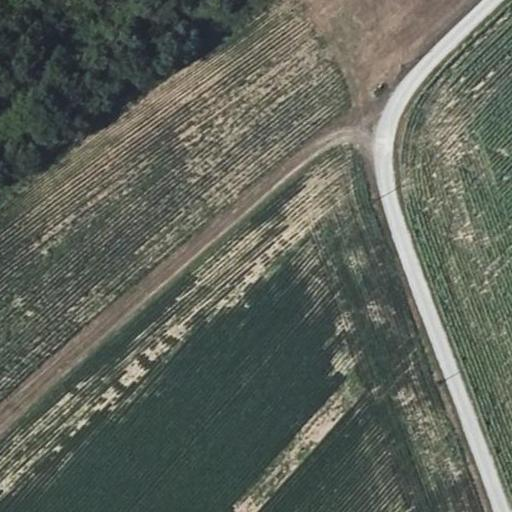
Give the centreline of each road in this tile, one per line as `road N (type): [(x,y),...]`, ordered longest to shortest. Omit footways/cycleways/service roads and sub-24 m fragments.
road 1 (track): [(0,487),(401,91)]
road 2 (track): [(401,91),(381,145),(387,211),(493,511)]
road 3 (track): [(494,0),(401,91)]
